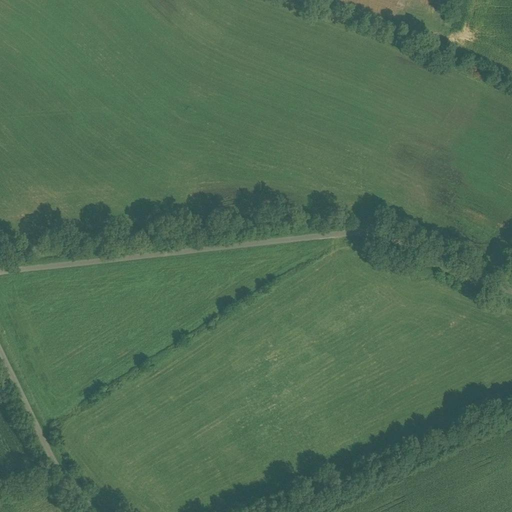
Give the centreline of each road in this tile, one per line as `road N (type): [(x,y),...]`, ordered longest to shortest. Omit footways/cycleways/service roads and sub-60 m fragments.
road 1 (unclassified): [(0,261),(345,231),(452,256),(511,280)]
road 2 (unclassified): [(0,356),(62,492),(84,511)]
